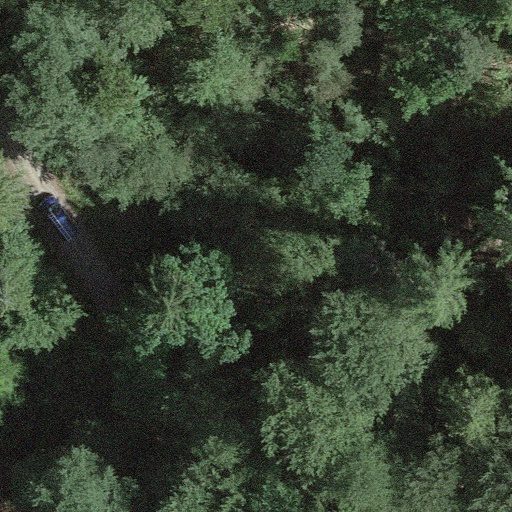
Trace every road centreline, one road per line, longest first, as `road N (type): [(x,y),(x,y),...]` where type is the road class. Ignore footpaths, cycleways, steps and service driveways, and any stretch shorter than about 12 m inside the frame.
road 1 (track): [(275,511),(0,97)]
road 2 (track): [(349,511),(511,463)]
